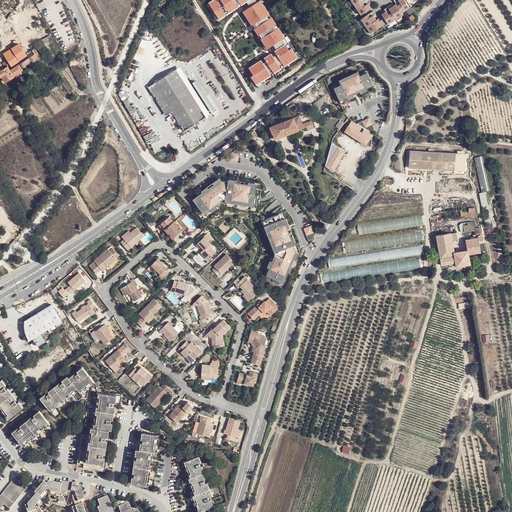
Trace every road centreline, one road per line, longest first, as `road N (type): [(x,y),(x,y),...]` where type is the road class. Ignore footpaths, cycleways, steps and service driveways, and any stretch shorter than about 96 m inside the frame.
road 1 (track): [(511,391),(487,402),(478,395),(440,277),(387,461),(364,462),(348,511)]
road 2 (track): [(325,292),(305,320),(247,511)]
road 3 (track): [(297,294),(425,276),(434,173)]
road 4 (secondary): [(164,181),(286,91),(357,53)]
road 5 (secondary): [(291,310),(230,511)]
road 6 (secondary): [(235,511),(291,310)]
road 7 (residential): [(314,259),(291,211),(256,171),(219,164),(183,191)]
road 8 (residential): [(70,0),(95,85),(141,163)]
road 9 (secondary): [(397,109),(374,178),(314,259)]
road 10 (secondary): [(0,291),(144,195)]
road 11 (track): [(434,179),(469,178),(491,279),(511,273)]
road 12 (track): [(387,461),(440,481),(451,476),(478,395)]
road 13 (residential): [(33,468),(150,495),(167,511)]
